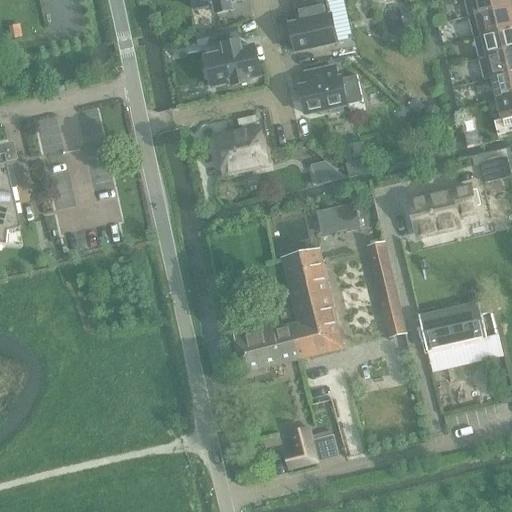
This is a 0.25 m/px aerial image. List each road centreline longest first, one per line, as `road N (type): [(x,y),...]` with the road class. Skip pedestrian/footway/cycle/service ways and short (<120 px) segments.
road 1 (unclassified): [(226,511),(178,297)]
road 2 (residential): [(178,297),(133,88)]
road 3 (residential): [(133,88),(0,117)]
